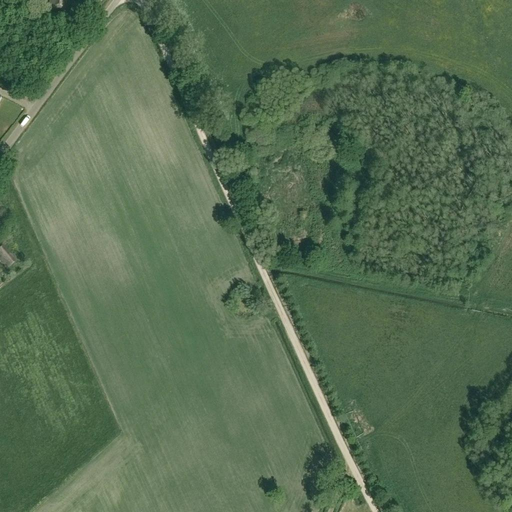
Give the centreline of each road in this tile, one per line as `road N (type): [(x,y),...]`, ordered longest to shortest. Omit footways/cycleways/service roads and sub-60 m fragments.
road 1 (track): [(140,0),(375,511)]
road 2 (track): [(256,258),(468,299)]
road 3 (unclassified): [(0,154),(117,0)]
